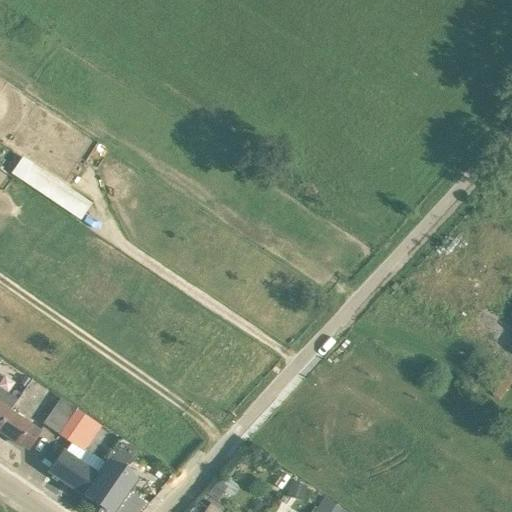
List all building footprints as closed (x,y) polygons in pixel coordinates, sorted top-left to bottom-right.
[(91,205),(31,165),(20,181),(80,220),(91,205)] [(15,402),(16,400),(9,396),(0,389),(0,361),(0,360),(0,424),(9,411),(15,402)] [(25,377),(20,384),(25,387),(30,380),(25,377)] [(507,391),(499,385),(493,395),(501,400),(507,391)] [(58,435),(74,412),(77,408),(61,398),(42,424),(58,435)] [(41,432),(24,421),(9,411),(0,424),(0,433),(17,445),(18,444),(28,450),(41,432)] [(96,475),(96,474),(75,460),(97,428),(74,412),(58,435),(72,445),(57,467),(65,473),(60,480),(82,495),(96,475)] [(96,475),(82,495),(103,509),(108,502),(116,508),(125,495),(125,494),(131,485),(113,473),(122,459),(130,464),(139,452),(120,439),(96,474),(96,475)] [(228,477),(224,484),(218,480),(207,495),(216,501),(223,491),(230,496),(235,495),(238,491),(236,485),(231,482),(232,480),(228,477)] [(302,500),(306,485),(289,482),(286,497),(302,500)] [(346,511),(323,497),(312,511),(346,511)] [(220,511),(221,511),(210,503),(204,511),(220,511)]
